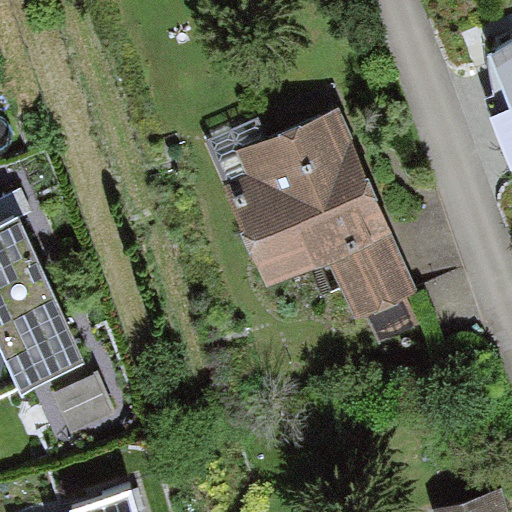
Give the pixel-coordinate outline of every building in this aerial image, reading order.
[(511,40),(499,45),(511,77),(511,40)] [(349,101),(231,143),(298,328),(416,287),(349,101)] [(0,383),(86,344),(21,202),(0,211),(0,383)] [(89,511),(183,511),(175,480),(87,502),(89,511)] [(432,511),(497,511),(491,488),(431,505),(432,511)]
